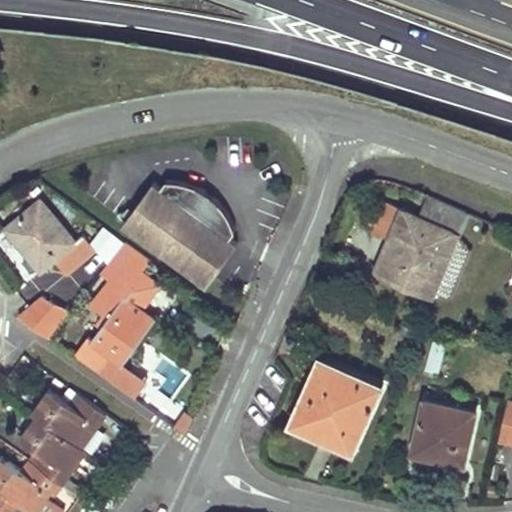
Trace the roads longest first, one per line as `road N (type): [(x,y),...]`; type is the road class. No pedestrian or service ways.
road 1 (trunk): [(45,0),(258,32),(511,101)]
road 2 (residential): [(200,474),(325,186),(341,117)]
road 3 (unclassified): [(341,117),(290,106),(206,105),(80,128),(0,160)]
road 4 (trunk): [(307,0),(511,76)]
road 5 (unclassified): [(511,176),(341,117)]
road 6 (residential): [(331,511),(200,474)]
